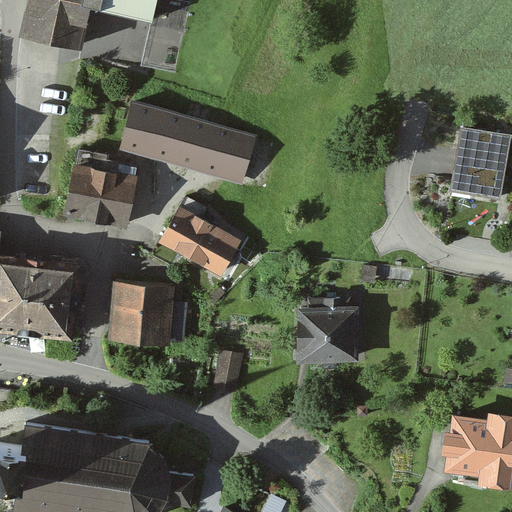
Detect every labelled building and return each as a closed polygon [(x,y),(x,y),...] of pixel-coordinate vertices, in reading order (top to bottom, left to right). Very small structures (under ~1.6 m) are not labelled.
[(148,17),(151,0),(25,0),(18,32),(75,44),(85,3),(148,17)] [(151,24),(142,65),(173,72),(182,30),(181,30),(151,24)] [(214,170),(223,173),(238,178),(250,138),(129,101),(120,141),(144,149),(185,161),(184,164),(197,168),(198,165),(214,170)] [(453,190),(501,198),(511,135),(464,127),(453,190)] [(62,211),(122,223),(132,175),(127,174),(129,167),(126,163),(102,158),(103,154),(74,148),(62,211)] [(176,205),(158,237),(186,253),(216,271),(234,239),(197,217),(203,207),(182,195),(176,205)] [(186,253),(158,237),(148,253),(176,270),(186,253)] [(12,256),(0,254),(0,324),(65,333),(74,258),(49,255),(48,261),(12,256)] [(377,268),(362,267),(361,282),(375,283),(377,268)] [(167,300),(169,284),(112,279),(108,315),(107,332),(114,333),(166,338),(178,339),(182,302),(167,300)] [(301,359),(355,359),(355,311),(349,311),(349,301),(309,300),(309,311),(301,311),(301,359)] [(212,382),(236,386),(242,354),(219,349),(212,382)] [(367,406),(357,407),(358,417),(367,416),(367,406)] [(491,425),(456,420),(454,436),(449,436),(446,451),(451,451),(449,468),(453,469),(484,473),(483,480),(489,481),(488,486),(502,488),(503,483),(509,484),(511,466),(511,421),(492,418),(491,425)] [(145,442),(146,440),(21,421),(18,445),(0,441),(0,479),(13,481),(9,504),(62,511),(148,511),(152,511),(160,498),(186,502),(190,474),(164,469),(160,456),(145,442)] [(344,435),(327,453),(347,472),(364,454),(344,435)] [(247,511),(223,500),(217,511),(247,511)]
